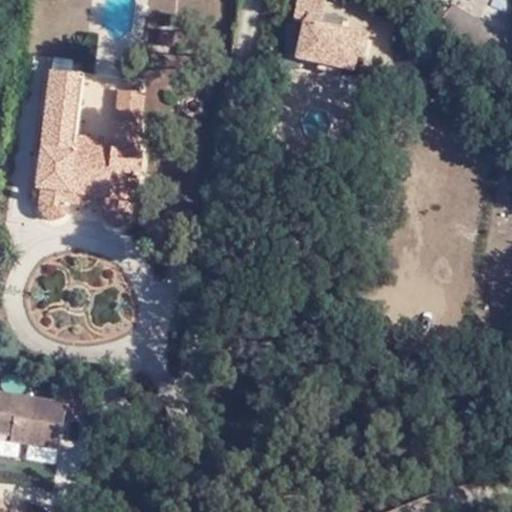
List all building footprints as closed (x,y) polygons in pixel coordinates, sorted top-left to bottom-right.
[(134,10),(134,0),(106,0),(106,7),(134,10)] [(328,20),(332,0),(302,0),(300,13),(311,16),(303,54),(360,66),(364,52),(374,53),(377,31),(328,20)] [(455,3),(449,12),(457,16),(486,38),(500,46),(507,37),(455,3)] [(457,16),(449,12),(442,22),(494,55),(500,46),(486,38),(457,16)] [(146,122),(121,117),(118,136),(81,129),(88,72),(58,68),(41,185),(46,185),(44,205),(52,214),(62,216),(72,211),(77,197),(109,202),(109,212),(117,221),(127,223),(138,217),(141,197),(143,197),(151,147),(144,146),(146,122)] [(125,86),(121,117),(146,122),(149,89),(125,86)] [(86,414),(89,386),(68,382),(64,401),(0,389),(0,429),(11,431),(10,437),(58,444),(64,412),(86,416),(86,414)] [(29,444),(27,454),(58,460),(59,449),(29,444)]
